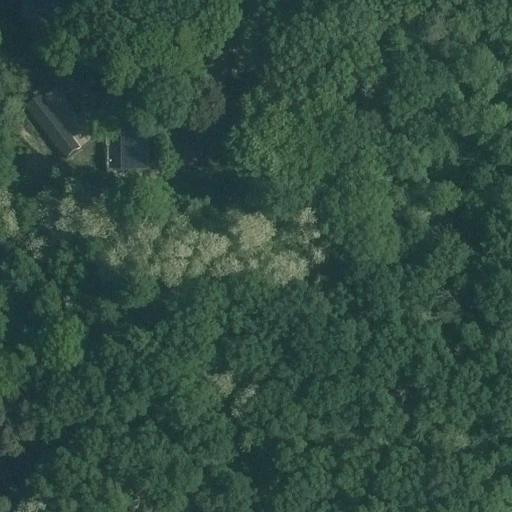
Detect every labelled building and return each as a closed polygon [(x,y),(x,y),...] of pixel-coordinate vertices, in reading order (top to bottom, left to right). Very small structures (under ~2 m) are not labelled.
[(32,0),(28,12),(74,27),(82,0),(32,0)] [(91,78),(93,75),(96,77),(101,71),(99,69),(108,58),(106,57),(118,43),(108,35),(112,30),(111,28),(107,33),(101,28),(95,36),(92,33),(73,54),(79,60),(75,64),(91,78)] [(48,141),(66,128),(42,97),(24,110),(48,141)] [(179,120),(180,142),(197,141),(195,118),(179,120)] [(38,138),(28,119),(18,124),(28,143),(38,138)] [(114,137),(106,137),(106,148),(107,148),(107,174),(149,174),(149,122),(129,122),(129,130),(114,130),(114,137)]
